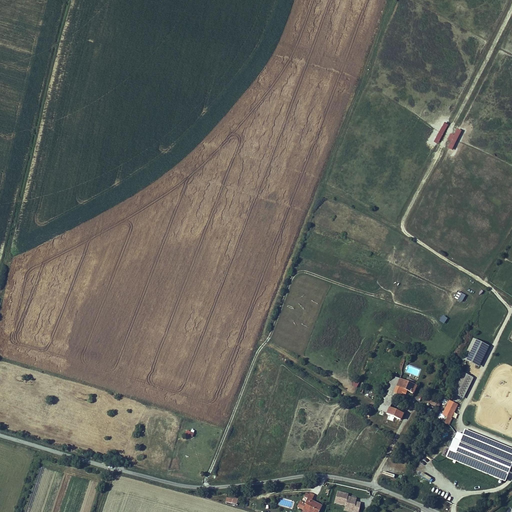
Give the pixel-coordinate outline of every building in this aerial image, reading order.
[(454,299),(462,302),(465,295),(458,291),(454,299)] [(442,315),(438,321),(443,324),(447,319),(442,315)] [(491,345),(476,337),(466,357),(481,365),(491,345)] [(392,350),(388,360),(393,362),(397,353),(392,350)] [(475,376),(463,369),(452,389),(462,394),(465,395),(475,376)] [(413,390),(416,383),(399,375),(392,372),(377,404),(394,413),(401,416),(404,411),(391,405),(398,391),(405,394),(408,388),(413,390)] [(435,404),(439,405),(441,406),(442,404),(441,403),(443,398),(433,393),(429,401),(432,402),(431,404),(434,405),(435,404)] [(449,414),(447,420),(451,422),(454,416),(453,415),(459,402),(450,398),(444,412),(449,414)] [(511,446),(467,429),(465,433),(465,434),(506,450),(511,451),(511,446)] [(465,434),(465,435),(505,453),(506,450),(465,434)] [(505,453),(465,435),(456,457),(497,473),(505,453)] [(463,439),(457,437),(450,455),(456,457),(463,439)] [(511,451),(506,450),(505,453),(497,473),(509,477),(511,469),(511,451)] [(305,503),(303,508),(310,511),(317,511),(321,504),(311,499),(313,494),(309,492),(304,502),(305,503)] [(345,506),(344,511),(359,511),(361,503),(356,502),(357,498),(348,497),(349,493),(336,492),(334,504),(345,506)] [(233,499),(226,497),(225,502),(237,505),(239,498),(234,496),(233,499)]
